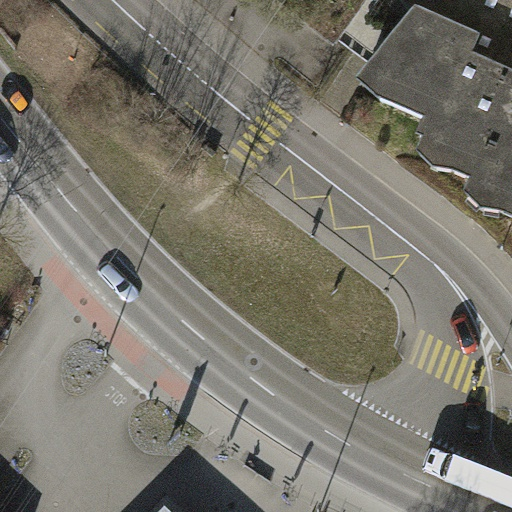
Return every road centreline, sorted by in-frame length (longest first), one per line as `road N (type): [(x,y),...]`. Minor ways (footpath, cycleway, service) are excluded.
road 1 (tertiary): [(115,0),(463,294),(510,395),(502,511)]
road 2 (primary): [(0,110),(124,262),(222,354),(413,478),(501,511)]
